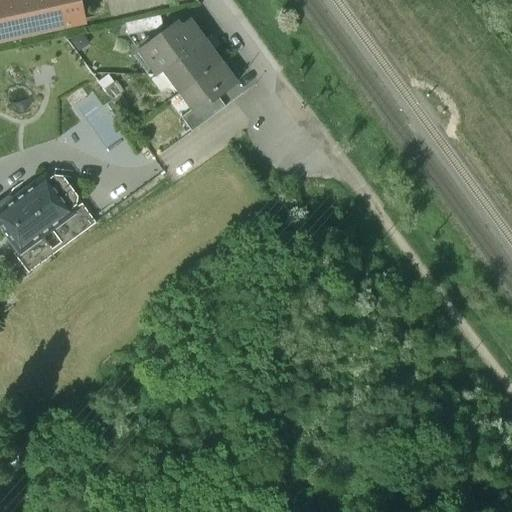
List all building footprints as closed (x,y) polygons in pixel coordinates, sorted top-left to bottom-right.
[(0,0),(0,41),(87,22),(82,0),(0,0)] [(160,16),(124,23),(127,36),(162,28),(160,16)] [(169,29),(139,51),(156,75),(163,70),(203,41),(188,21),(180,27),(179,25),(170,31),(169,29)] [(203,41),(163,70),(179,93),(220,64),(203,41)] [(220,64),(179,93),(192,109),(207,100),(210,104),(218,98),(235,85),(220,64)] [(192,109),(191,110),(180,118),(191,132),(225,107),(218,98),(210,104),(207,100),(192,109)] [(44,177),(16,198),(7,197),(0,201),(0,231),(6,233),(18,250),(19,250),(30,242),(32,245),(42,237),(51,231),(61,223),(59,221),(70,213),(68,209),(75,205),(76,197),(61,177),(53,176),(47,180),(44,177)] [(75,205),(68,209),(70,213),(59,221),(61,223),(51,231),(63,246),(95,223),(81,204),(76,207),(75,205)] [(42,237),(32,245),(30,242),(19,250),(18,250),(13,254),(27,273),(54,253),(42,237)]
